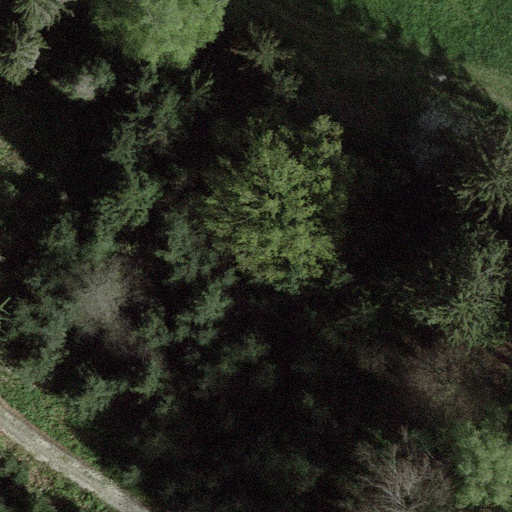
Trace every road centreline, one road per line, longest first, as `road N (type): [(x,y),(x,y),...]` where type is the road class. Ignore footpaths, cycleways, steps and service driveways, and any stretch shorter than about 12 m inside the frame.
road 1 (track): [(511,107),(307,0)]
road 2 (track): [(133,511),(0,423)]
